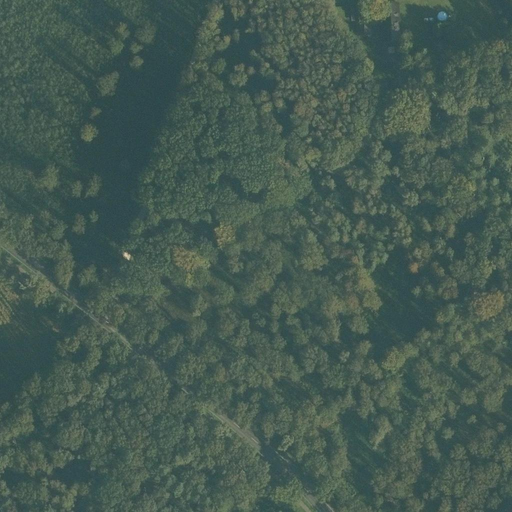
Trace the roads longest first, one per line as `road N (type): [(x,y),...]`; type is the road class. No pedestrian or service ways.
road 1 (track): [(97,333),(218,0)]
road 2 (track): [(277,458),(511,310)]
road 3 (tertiary): [(0,238),(187,384)]
road 4 (tertiary): [(325,511),(277,458),(187,384)]
